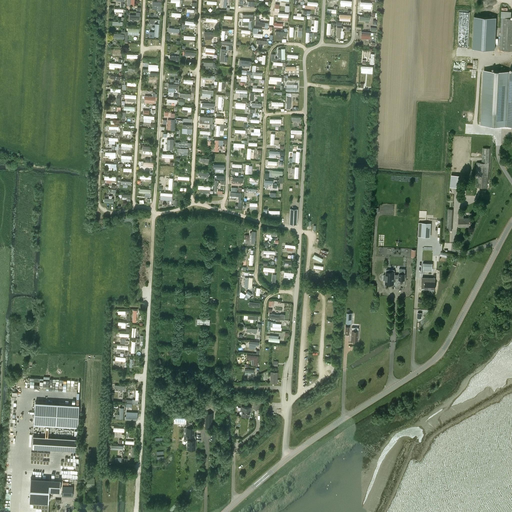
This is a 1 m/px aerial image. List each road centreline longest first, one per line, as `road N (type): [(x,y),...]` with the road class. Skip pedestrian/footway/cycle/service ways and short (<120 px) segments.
road 1 (tertiary): [(225,511),(288,456),(437,356),(511,222)]
road 2 (track): [(222,229),(215,371),(227,384),(275,387)]
